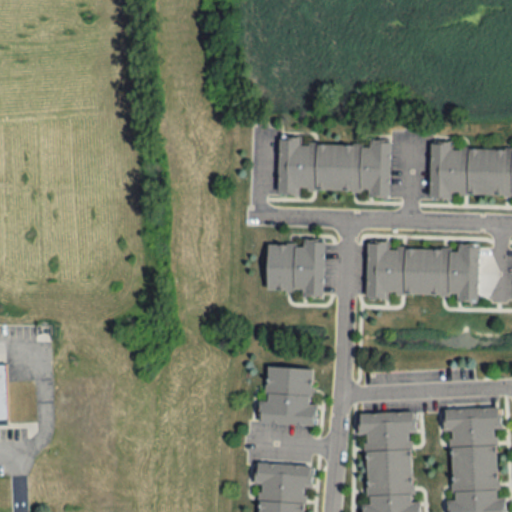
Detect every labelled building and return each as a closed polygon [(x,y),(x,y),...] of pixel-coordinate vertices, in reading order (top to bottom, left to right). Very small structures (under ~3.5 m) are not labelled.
[(277,191),(390,194),(391,139),(368,139),(368,143),(301,141),(301,137),(279,137),(277,191)] [(511,196),(511,147),(453,146),(453,141),(431,140),(430,195),(511,196)] [(325,240),(303,239),(303,244),(268,243),(267,292),(324,293),(325,240)] [(479,244),(457,243),(457,247),(389,246),(389,242),(367,241),(366,296),(478,298),(479,244)] [(0,426),(8,426),(7,364),(0,364),(0,426)] [(266,401),(261,400),(260,422),(313,424),(315,367),(268,366),(266,401)] [(451,511),(504,511),(504,497),(500,497),(498,407),(445,408),(445,431),(450,431),(451,511)] [(364,511),(419,511),(419,502),(413,502),(411,433),(415,433),(415,411),(362,413),(364,511)] [(260,484),(258,511),(305,511),(308,464),(256,462),(255,484),(260,484)]
